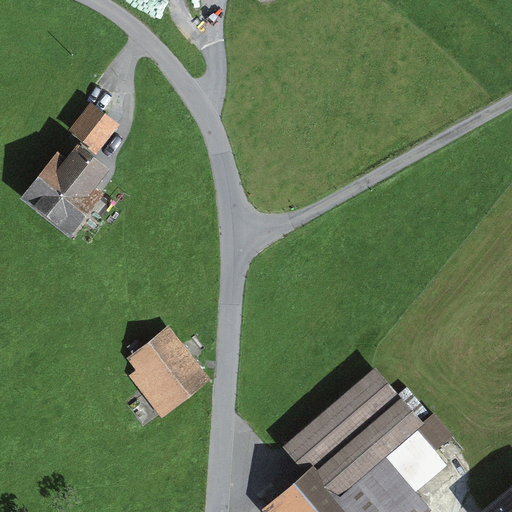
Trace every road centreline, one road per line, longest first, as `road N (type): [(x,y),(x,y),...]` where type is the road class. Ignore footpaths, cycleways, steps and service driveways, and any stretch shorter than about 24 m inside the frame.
road 1 (unclassified): [(239,240),(293,220),(511,93)]
road 2 (unclassified): [(85,0),(110,9),(161,52),(195,104),(224,163),(239,240)]
road 3 (unclassified): [(239,240),(217,511)]
